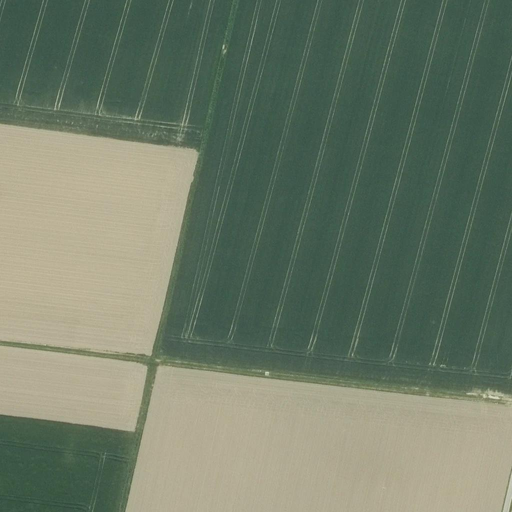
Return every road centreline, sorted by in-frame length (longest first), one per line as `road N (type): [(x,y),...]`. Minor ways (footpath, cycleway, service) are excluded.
road 1 (track): [(127,511),(242,0)]
road 2 (track): [(511,400),(0,347)]
